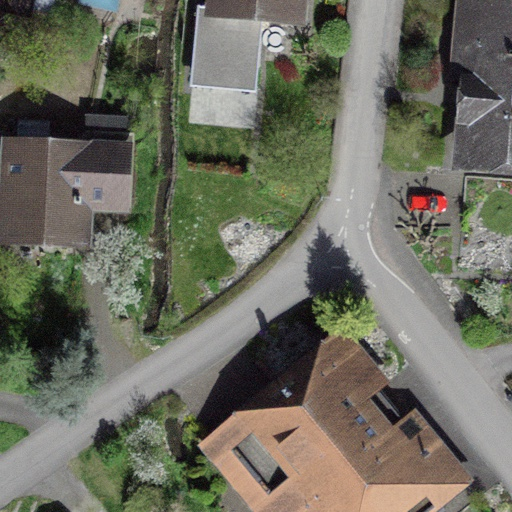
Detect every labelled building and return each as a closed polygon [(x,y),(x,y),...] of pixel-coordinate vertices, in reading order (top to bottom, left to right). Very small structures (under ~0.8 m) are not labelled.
[(318,0),(210,0),(204,93),(265,97),(269,33),(316,36),(318,0)] [(511,0),(471,0),(461,181),(511,184),(511,0)] [(141,152),(8,149),(6,262),(95,264),(96,225),(140,226),(141,152)] [(257,511),(294,511),(393,433),(329,354),(208,452),(257,511)] [(393,433),(294,511),(457,511),(480,494),(415,415),(393,433)]
